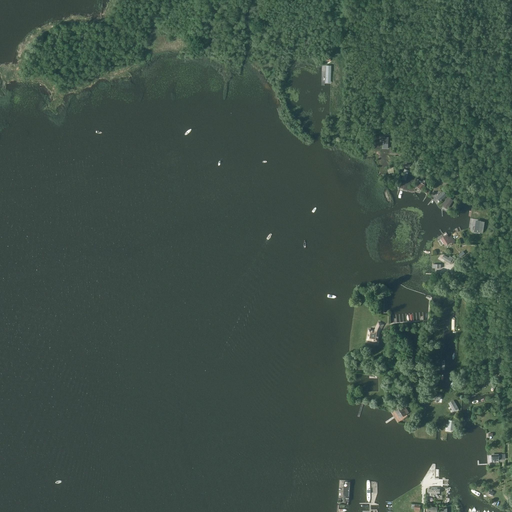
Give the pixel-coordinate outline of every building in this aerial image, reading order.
[(425,181),(426,180),(423,179),(422,181),(420,179),(416,185),(421,189),(424,185),(425,186),(427,182),(425,181)] [(444,190),(437,197),(440,201),(447,194),(444,190)] [(448,208),(454,199),(449,196),(443,205),(448,208)] [(476,220),(474,232),(479,233),(479,232),(483,233),(485,222),(481,221),(476,220)] [(449,236),(447,234),(441,238),(445,245),(451,241),(453,243),(456,241),(452,235),(449,236)] [(444,254),(442,257),(452,263),(455,258),(450,255),(449,257),(444,254)] [(380,330),(383,324),(378,322),(374,330),(368,329),(366,340),(379,342),(380,330)] [(453,412),(459,409),(454,400),(448,403),(453,412)] [(400,418),(407,414),(403,407),(396,411),(400,418)] [(440,493),(440,487),(429,487),(429,492),(430,492),(430,496),(439,496),(439,493),(440,493)]
